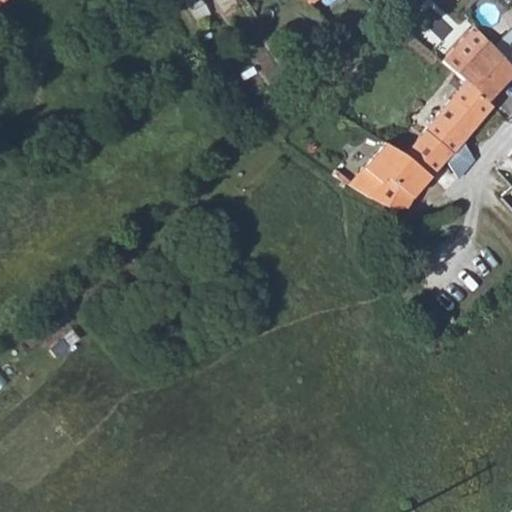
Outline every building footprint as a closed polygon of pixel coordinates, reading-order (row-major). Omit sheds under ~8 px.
[(199,0),(180,0),(195,25),(207,17),(199,0)] [(443,0),(459,15),(461,13),(471,0),(443,0)] [(378,35),(394,22),(386,15),(360,34),(372,51),(383,44),(378,35)] [(464,82),(484,102),(511,72),(511,70),(511,68),(509,66),(509,65),(486,41),(456,75),(464,82)] [(221,57),(209,64),(216,78),(229,71),(221,57)] [(422,132),(402,155),(383,144),(349,183),(345,187),(352,193),(369,200),(385,206),(405,209),(411,197),(428,178),(443,160),(455,179),(471,160),(459,141),(489,106),(484,102),(464,82),(422,132)] [(302,93),(288,85),(286,87),(301,96),(302,93)] [(286,121),(301,96),(286,87),(271,112),(286,121)] [(511,147),(503,158),(511,159),(511,147)] [(333,171),(328,176),(345,187),(349,183),(333,171)] [(511,187),(503,196),(511,206),(511,187)] [(386,317),(400,344),(414,329),(401,307),(386,317)] [(403,350),(419,340),(414,329),(400,344),(403,350)]
